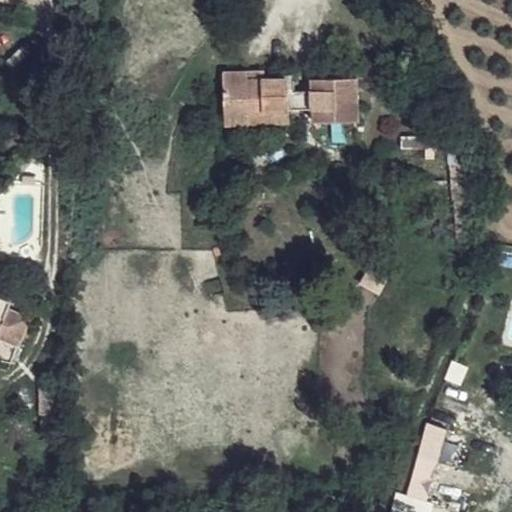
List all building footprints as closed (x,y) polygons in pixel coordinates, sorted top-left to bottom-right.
[(264,69),(248,70),(248,78),(264,77),(264,69)] [(248,70),(224,72),(226,123),(249,123),(249,111),(289,110),(314,109),(314,120),(357,121),(357,77),(313,79),(313,90),(289,90),(288,76),(264,77),(248,78),(248,70)] [(289,121),(289,110),(249,111),(249,123),(289,121)] [(19,155),(19,164),(28,163),(28,155),(19,155)] [(468,162),(452,162),(455,200),(470,200),(468,162)] [(0,294),(0,303),(6,306),(9,299),(0,294)] [(0,303),(0,334),(18,343),(29,317),(6,306),(0,303)] [(455,360),(447,379),(461,385),(469,366),(455,360)] [(407,494),(397,492),(391,511),(418,511),(420,506),(431,460),(442,426),(427,420),(423,432),(420,445),(415,464),(407,494)]
